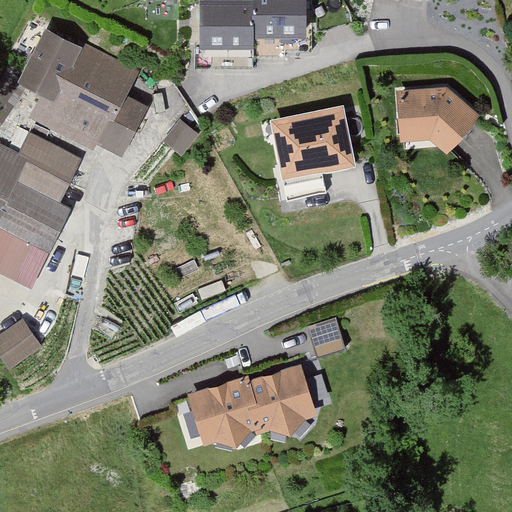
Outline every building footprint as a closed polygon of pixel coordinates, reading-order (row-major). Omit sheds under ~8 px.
[(257,0),(257,8),(207,8),(207,58),(253,58),(253,44),(303,45),(303,0),(257,0)] [(139,84),(52,43),(33,83),(47,90),(38,110),(127,152),(146,109),(130,101),(139,84)] [(75,160),(39,141),(28,160),(8,150),(35,96),(21,89),(0,128),(0,261),(22,220),(50,236),(67,205),(54,199),(75,160)] [(446,89),(403,91),(405,135),(434,134),(448,147),(475,113),(446,89)] [(260,113),(269,171),(344,159),(335,102),(260,113)] [(183,118),(168,139),(184,151),(199,130),(183,118)] [(24,239),(26,240),(28,241),(30,240),(32,240),(33,238),(34,237),(34,235),(34,233),(33,231),(32,230),(30,229),(28,229),(26,229),(24,230),(23,232),(22,234),(22,236),(23,238),(24,239)] [(13,263),(15,264),(17,265),(19,264),(21,264),(22,262),(23,261),(23,259),(23,257),(22,255),(21,254),(19,253),(17,253),(15,253),(14,254),(12,256),(11,257),(11,260),(12,262),(13,263)] [(22,322),(0,338),(0,343),(13,361),(38,342),(22,322)] [(338,325),(313,332),(321,361),(346,354),(338,325)] [(250,386),(192,406),(209,458),(261,440),(263,445),(317,426),(300,377),(253,393),(250,386)]
